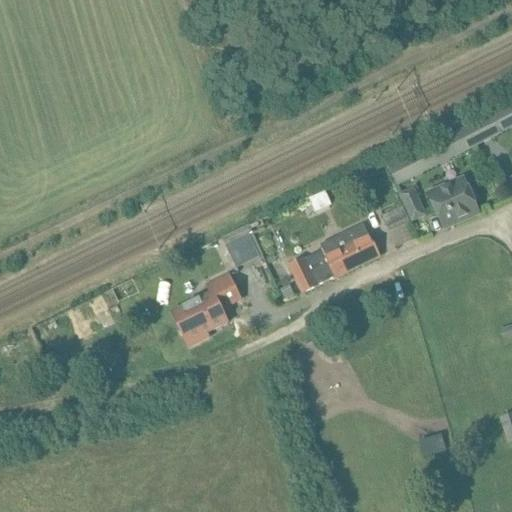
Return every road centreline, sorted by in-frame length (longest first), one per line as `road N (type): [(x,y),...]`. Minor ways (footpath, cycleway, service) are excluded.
road 1 (track): [(0,258),(511,8)]
road 2 (unclassified): [(508,217),(329,293),(282,334),(238,357),(111,394)]
